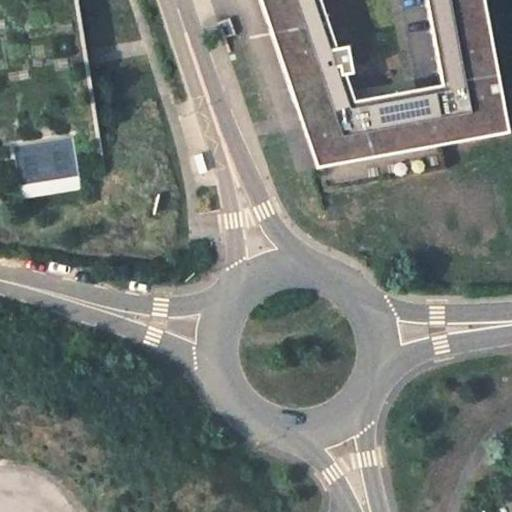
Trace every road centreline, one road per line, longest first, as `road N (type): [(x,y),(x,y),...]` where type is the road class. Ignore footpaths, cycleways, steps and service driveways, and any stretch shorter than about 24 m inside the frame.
road 1 (residential): [(2,280),(219,363)]
road 2 (residential): [(231,302),(164,306),(2,280)]
road 3 (tertiary): [(175,0),(230,164)]
road 4 (tertiary): [(511,311),(362,305)]
road 5 (tertiary): [(370,373),(466,339),(511,332)]
road 6 (tertiary): [(310,270),(230,164)]
road 7 (tertiary): [(230,164),(240,292)]
